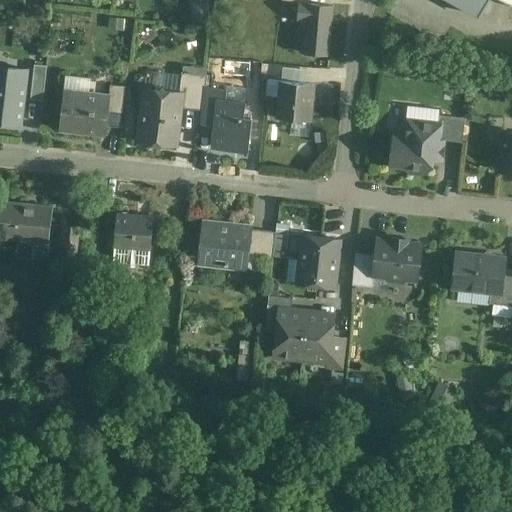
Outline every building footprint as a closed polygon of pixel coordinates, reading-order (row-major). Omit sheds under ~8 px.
[(189,0),(191,20),(210,19),(208,0),(189,0)] [(511,0),(444,0),(479,19),(489,0),(501,0),(511,6),(511,0)] [(331,7),(299,4),(297,20),(305,21),(302,53),(327,55),(331,7)] [(247,64),(221,62),(219,78),(246,81),(247,64)] [(28,69),(0,65),(0,128),(21,131),(28,69)] [(47,66),(34,65),(30,100),(42,102),(47,66)] [(283,79),(306,79),(306,68),(283,68),(283,79)] [(206,73),(183,70),(180,94),(181,94),(180,106),(202,109),(206,73)] [(246,81),(219,78),(219,82),(218,91),(244,94),(246,81)] [(219,82),(207,81),(205,90),(218,91),(219,82)] [(313,85),(281,82),(278,119),(310,122),(313,85)] [(125,88),(110,86),(109,99),(110,99),(109,112),(122,114),(125,88)] [(180,94),(146,90),(140,138),(175,142),(180,106),(181,94),(180,94)] [(109,99),(63,94),(59,131),(106,136),(109,112),(110,99),(109,99)] [(244,102),(218,99),(213,147),(247,151),(250,119),(243,118),(244,102)] [(465,118),(439,115),(438,123),(439,124),(437,140),(462,142),(465,118)] [(438,123),(408,120),(406,137),(394,135),(391,162),(409,164),(413,169),(420,170),(426,165),(427,158),(435,159),(437,140),(439,124),(438,123)] [(511,134),(502,134),(498,171),(511,172),(511,134)] [(52,208),(3,203),(0,227),(0,238),(48,244),(52,208)] [(153,218),(117,215),(115,246),(150,248),(153,218)] [(251,228),(204,222),(199,263),(247,269),(248,255),(251,230),(251,228)] [(80,228),(64,227),(60,262),(75,264),(80,228)] [(276,233),(251,230),(248,255),(273,258),(273,256),(276,233)] [(286,234),(276,233),(273,256),(284,257),(286,234)] [(341,241),(300,236),(295,284),(336,288),(341,241)] [(406,240),(392,238),(392,241),(377,239),(375,255),(373,275),(374,275),(385,276),(389,281),(400,282),(405,279),(417,280),(421,244),(406,243),(406,240)] [(150,248),(115,246),(114,261),(149,263),(150,248)] [(375,255),(355,253),(352,285),(372,287),(374,275),(373,275),(375,255)] [(505,259),(457,253),(453,287),(491,292),(501,293),(504,269),(505,259)] [(511,269),(504,269),(501,293),(491,292),(489,304),(511,306),(511,269)] [(269,295),(268,306),(278,307),(290,308),(292,297),(269,295)] [(290,308),(278,307),(273,358),(326,364),(330,364),(333,336),(336,313),(290,308)] [(330,364),(326,364),(326,367),(342,369),(346,337),(333,336),(330,364)]
